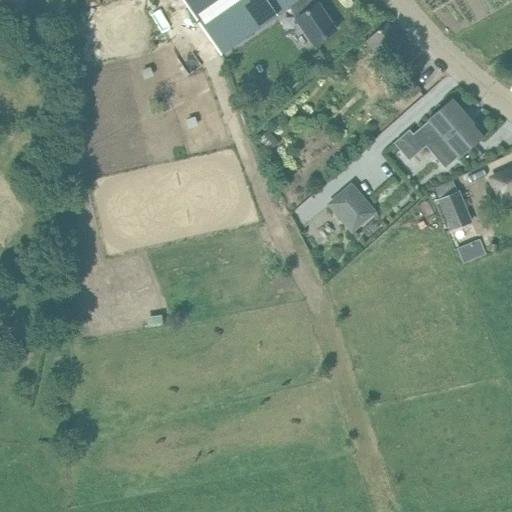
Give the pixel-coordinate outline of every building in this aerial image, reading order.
[(183,0),(222,53),(246,37),(289,7),(297,19),(296,19),(315,45),(336,30),(318,4),(317,4),(314,0),(183,0)] [(423,70),(402,46),(366,78),(386,101),(366,119),(380,134),(409,108),(397,93),(423,70)] [(339,59),(349,71),(355,65),(345,54),(339,59)] [(470,122),(447,98),(422,120),(424,121),(400,144),(412,156),(435,134),(457,156),(480,134),(469,123),(470,122)] [(511,169),(492,178),(501,198),(511,193),(511,169)] [(438,200),(450,231),(471,222),(459,192),(438,200)] [(364,201),(342,220),(352,231),(374,212),(364,201)]
